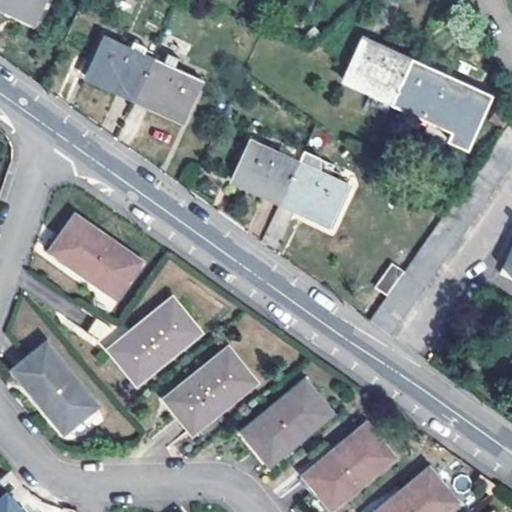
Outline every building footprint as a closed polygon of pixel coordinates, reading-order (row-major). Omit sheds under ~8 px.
[(0,0),(0,8),(33,24),(44,0),(0,0)] [(84,76),(134,99),(151,63),(129,53),(132,47),(104,35),(84,76)] [(387,54),(389,48),(360,35),(341,78),(403,107),(411,90),(400,84),(409,64),(400,60),(387,54)] [(400,60),(409,64),(411,58),(389,48),(387,54),(400,60)] [(439,78),(442,73),(411,58),(409,64),(439,78)] [(170,72),(151,63),(134,99),(182,122),(201,80),(173,67),(170,72)] [(469,86),(442,73),(439,78),(409,64),(400,84),(411,90),(403,107),(449,129),(469,86)] [(370,320),(390,335),(511,166),(511,124),(510,123),(370,320)] [(229,179),(281,202),(296,167),(274,156),(276,151),(248,138),(229,179)] [(317,177),(296,167),(281,202),(328,224),(347,184),(319,172),(317,177)] [(47,246),(111,293),(137,259),(72,212),(47,246)] [(511,247),(501,273),(511,278),(511,247)] [(403,269),(392,261),(375,285),(386,293),(403,269)] [(134,381),(197,330),(169,296),(107,347),(114,356),(134,381)] [(43,406),(63,431),(96,403),(45,342),(13,370),(43,406)] [(164,396),(191,430),(211,413),(253,379),(224,346),(164,396)] [(240,429),(269,463),(289,446),(330,411),(301,378),(240,429)] [(303,475),(331,507),(391,456),(365,423),(318,463),(303,475)] [(376,511),(443,511),(458,501),(430,467),(386,504),(376,511)] [(0,498),(0,511),(25,511),(8,491),(0,498)]
